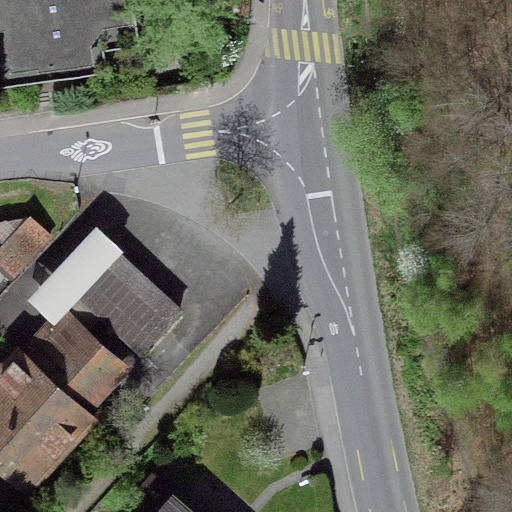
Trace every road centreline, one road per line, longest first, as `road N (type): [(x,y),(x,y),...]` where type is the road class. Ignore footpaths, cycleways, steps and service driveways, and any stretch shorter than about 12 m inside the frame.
road 1 (residential): [(82,511),(333,214)]
road 2 (residential): [(319,112),(0,162)]
road 3 (tertiary): [(389,511),(333,214)]
